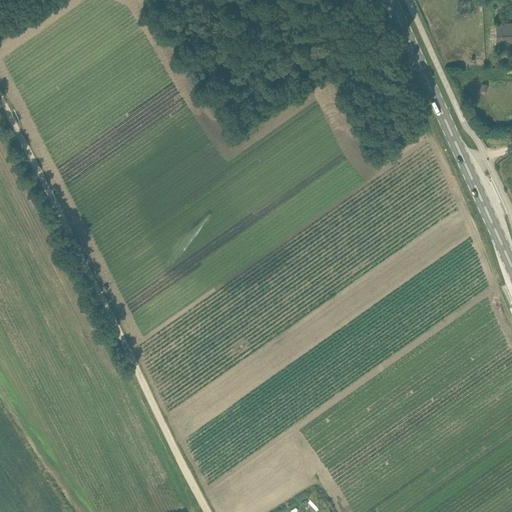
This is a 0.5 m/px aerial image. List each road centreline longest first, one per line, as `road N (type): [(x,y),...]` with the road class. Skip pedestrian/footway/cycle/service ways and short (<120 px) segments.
road 1 (track): [(212,511),(0,95)]
road 2 (primary): [(511,267),(390,0)]
